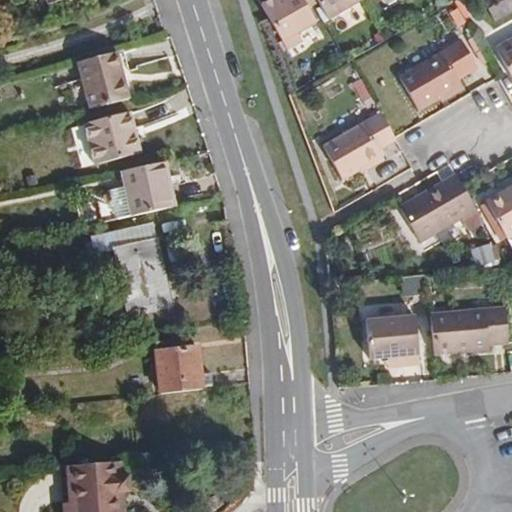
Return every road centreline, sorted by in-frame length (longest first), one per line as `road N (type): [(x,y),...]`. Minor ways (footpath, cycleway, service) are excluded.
road 1 (secondary): [(307,426),(295,297),(233,128)]
road 2 (secondary): [(262,286),(274,468)]
road 3 (residential): [(308,475),(437,423),(470,398)]
road 4 (residential): [(470,398),(307,426)]
road 5 (secondary): [(233,128),(262,286)]
road 6 (residential): [(262,286),(286,373),(290,443)]
road 7 (secondary): [(233,128),(192,0)]
